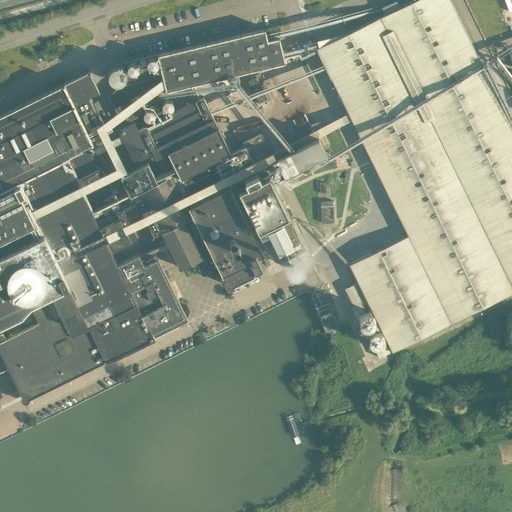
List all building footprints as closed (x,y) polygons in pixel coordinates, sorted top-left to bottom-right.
[(413,0),(316,48),(450,322),(511,291),(511,126),(450,0),(413,0)] [(160,99),(158,92),(286,61),(281,36),(269,39),(266,28),(158,54),(116,64),(121,85),(120,85),(110,95),(123,123),(138,116),(142,106),(160,99)] [(37,242),(0,260),(0,350),(22,396),(29,398),(105,360),(105,361),(154,337),(153,337),(188,320),(155,253),(142,259),(139,252),(117,263),(111,251),(137,239),(102,169),(105,167),(92,142),(108,134),(101,121),(86,129),(77,112),(103,99),(89,71),(0,114),(0,186),(16,179),(21,188),(35,217),(43,233),(35,237),(37,242)] [(248,81),(256,98),(265,93),(257,77),(248,81)] [(252,258),(266,251),(265,248),(272,245),(267,234),(258,238),(247,216),(273,203),(254,163),(272,154),(266,141),(247,150),(245,145),(231,152),(218,127),(250,111),(246,102),(206,121),(196,100),(145,125),(142,118),(119,129),(134,160),(153,151),(165,177),(133,193),(154,235),(162,231),(180,268),(202,256),(184,220),(193,215),(228,286),(258,271),(252,258)] [(274,157),(283,175),(327,154),(318,136),(274,157)] [(0,235),(35,217),(21,188),(0,198),(0,235)] [(321,201),(321,221),(334,220),(333,201),(321,201)]
